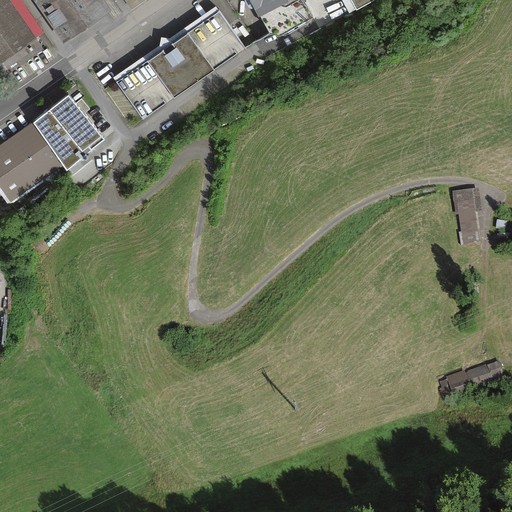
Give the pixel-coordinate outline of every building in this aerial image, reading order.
[(37,37),(12,0),(0,0),(0,61),(3,60),(10,71),(44,49),(36,37),(37,37)] [(114,9),(107,0),(35,0),(64,42),(114,9)] [(256,41),(266,58),(374,0),(255,0),(272,31),(256,41)] [(215,5),(171,37),(162,35),(161,44),(114,77),(145,119),(246,48),(215,5)] [(70,90),(33,116),(36,120),(65,161),(67,164),(104,138),(70,90)] [(65,161),(36,120),(0,145),(0,177),(14,197),(65,161)] [(481,199),(462,200),(465,244),(485,242),(481,199)] [(511,221),(503,220),(501,228),(511,230),(511,221)] [(472,392),(505,381),(498,360),(440,379),(447,403),(473,394),(472,392)]
